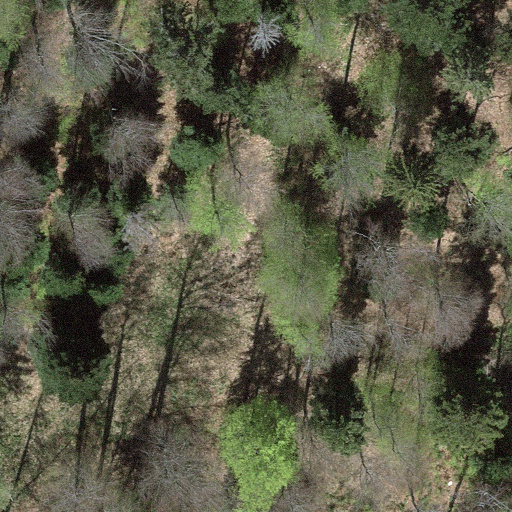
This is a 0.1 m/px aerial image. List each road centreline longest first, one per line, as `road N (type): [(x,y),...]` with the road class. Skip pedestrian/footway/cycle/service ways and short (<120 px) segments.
road 1 (track): [(511,296),(260,336),(129,379),(0,464)]
road 2 (track): [(363,0),(129,379)]
